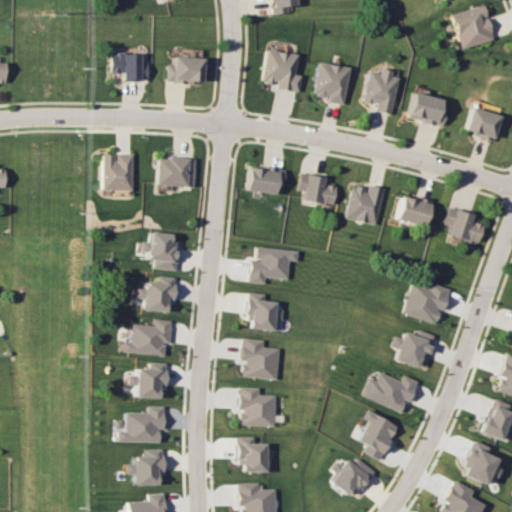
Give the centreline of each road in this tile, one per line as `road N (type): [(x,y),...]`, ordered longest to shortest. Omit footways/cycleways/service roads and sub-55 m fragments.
road 1 (residential): [(0,128),(229,136),(437,168),(511,189)]
road 2 (residential): [(230,0),(229,136),(202,305),(193,511)]
road 3 (residential): [(390,511),(434,443),(511,227)]
